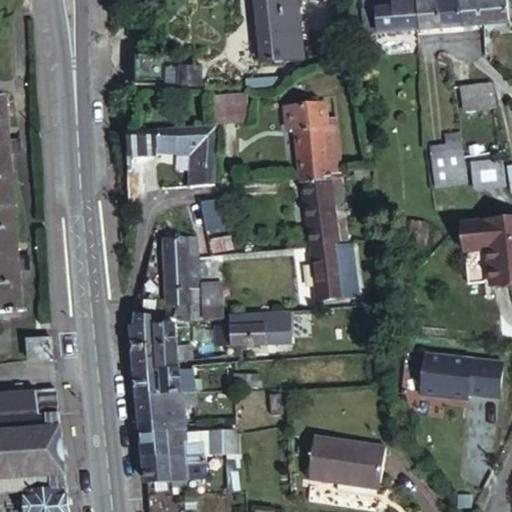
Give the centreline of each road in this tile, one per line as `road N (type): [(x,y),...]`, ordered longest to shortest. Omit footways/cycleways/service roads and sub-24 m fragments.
road 1 (secondary): [(68,0),(91,300)]
road 2 (secondary): [(91,300),(113,511)]
road 3 (residential): [(91,300),(132,289),(153,199),(196,192)]
